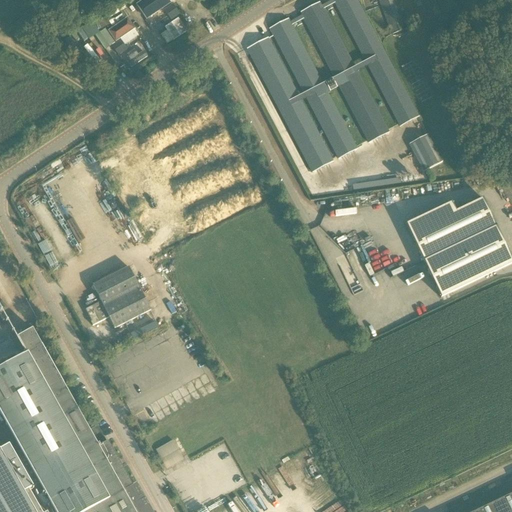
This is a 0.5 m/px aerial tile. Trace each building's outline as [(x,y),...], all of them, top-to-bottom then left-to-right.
[(153,0),(147,0),(139,5),(150,22),(162,14),(153,0)] [(394,126),(387,129),(324,9),(323,10),(319,3),(301,13),(304,20),(303,20),(367,140),(363,143),(365,145),(418,117),(356,0),(332,0),(396,121),(393,123),(394,126)] [(378,0),(392,35),(390,36),(391,37),(392,38),(394,38),(395,39),(397,38),(398,38),(406,35),(407,34),(408,33),(409,32),(409,31),(408,29),(407,29),(395,0),(378,0)] [(109,16),(113,21),(115,24),(135,11),(129,2),(109,16)] [(164,11),(167,16),(176,10),(173,5),(164,11)] [(192,32),(176,10),(149,28),(165,50),(192,32)] [(109,25),(106,19),(104,13),(93,18),(99,30),(109,25)] [(114,43),(134,30),(128,20),(108,34),(114,43)] [(356,150),(288,20),(270,30),(338,160),(356,150)] [(92,21),(81,28),(70,34),(75,42),(86,35),(89,40),(99,34),(92,21)] [(476,44),(485,32),(477,26),(468,37),(476,44)] [(247,49),(312,173),(333,162),(268,38),(247,49)] [(457,62),(458,50),(458,41),(448,40),(446,61),(448,61),(448,64),(454,65),(454,62),(457,62)] [(115,51),(124,45),(120,41),(112,47),(115,51)] [(127,50),(124,45),(115,51),(118,56),(127,50)] [(145,49),(126,62),(130,70),(150,55),(145,49)] [(484,62),(492,72),(498,66),(491,57),(484,62)] [(214,98),(166,123),(176,142),(214,214),(275,183),(233,102),(228,104),(219,109),(214,98)] [(423,173),(442,163),(428,135),(409,145),(423,173)] [(441,299),(441,298),(511,263),(511,260),(482,199),(410,234),(441,299)] [(344,252),(364,242),(361,237),(341,247),(344,252)] [(151,311),(135,280),(129,268),(93,286),(101,302),(85,310),(93,325),(92,326),(93,326),(109,318),(115,329),(151,311)] [(421,282),(418,275),(414,277),(412,271),(396,279),(399,286),(389,290),(391,296),(421,282)] [(0,411),(56,511),(151,511),(136,484),(132,486),(107,442),(106,442),(97,426),(89,431),(41,346),(32,330),(17,338),(26,355),(0,369),(0,411)] [(163,469),(182,461),(172,440),(154,449),(163,469)] [(40,511),(28,490),(32,488),(9,446),(0,450),(0,511),(40,511)] [(44,506),(49,503),(43,492),(38,496),(44,506)] [(511,511),(511,495),(476,511),(511,511)]
